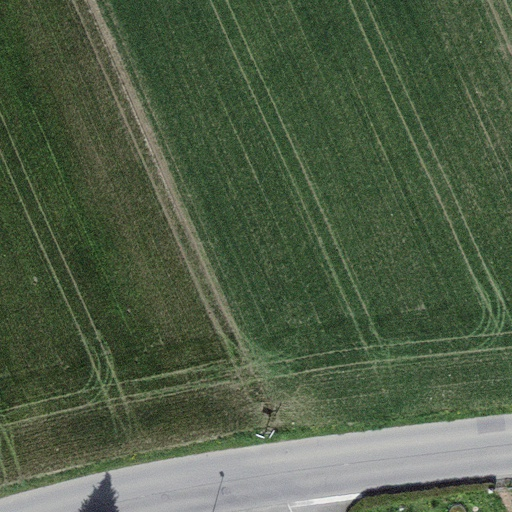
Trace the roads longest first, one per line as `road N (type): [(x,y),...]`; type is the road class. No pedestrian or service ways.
road 1 (tertiary): [(280,474),(511,444)]
road 2 (tertiary): [(78,511),(280,474)]
